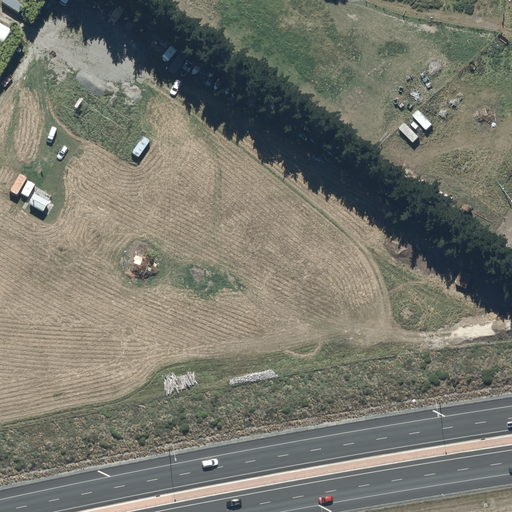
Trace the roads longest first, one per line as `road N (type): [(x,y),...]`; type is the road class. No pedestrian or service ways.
road 1 (motorway): [(0,511),(511,417)]
road 2 (motorway): [(511,462),(217,511)]
